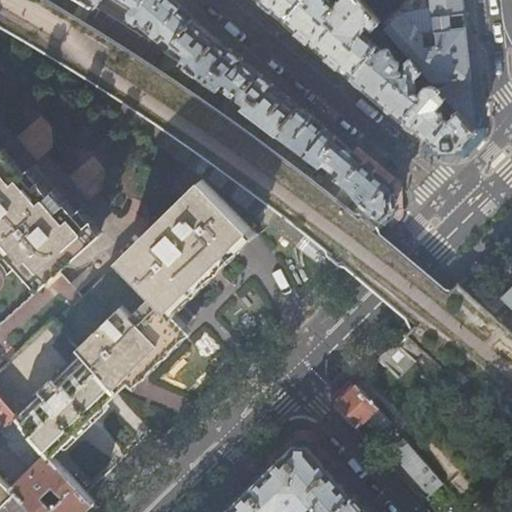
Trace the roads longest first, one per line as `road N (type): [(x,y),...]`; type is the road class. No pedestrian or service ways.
road 1 (residential): [(218,0),(468,216)]
road 2 (secondary): [(298,382),(468,216)]
road 3 (secondary): [(167,511),(298,382)]
road 4 (residential): [(298,382),(411,511)]
road 5 (tertiary): [(497,0),(501,97),(511,123)]
